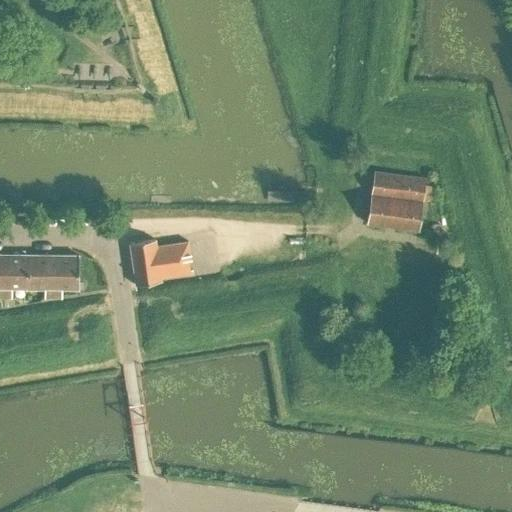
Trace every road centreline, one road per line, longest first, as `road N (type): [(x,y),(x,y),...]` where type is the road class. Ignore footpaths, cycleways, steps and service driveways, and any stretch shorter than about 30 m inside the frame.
road 1 (residential): [(324,511),(159,493),(147,476),(113,254),(95,238),(0,235)]
road 2 (track): [(340,229),(183,226),(123,233),(106,243)]
